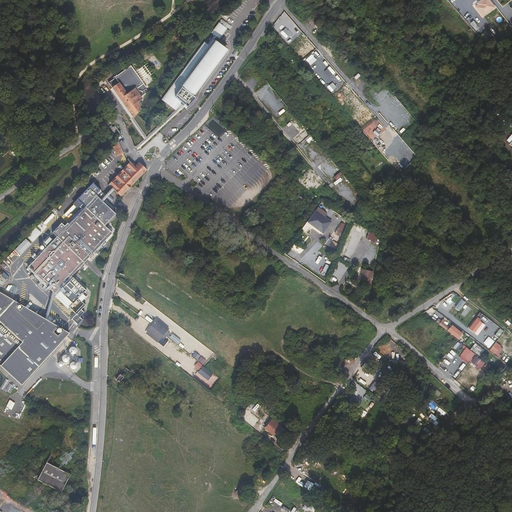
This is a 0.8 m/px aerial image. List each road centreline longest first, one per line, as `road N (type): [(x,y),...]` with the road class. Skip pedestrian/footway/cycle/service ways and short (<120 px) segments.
road 1 (residential): [(154,167),(107,293),(92,511)]
road 2 (residential): [(386,332),(154,167)]
road 3 (residential): [(386,332),(250,511)]
road 4 (residential): [(280,0),(204,111),(154,167)]
road 5 (unclassified): [(154,167),(129,149),(112,120),(0,197)]
road 6 (residential): [(511,250),(386,332)]
road 7 (unclassified): [(386,332),(469,400),(499,382)]
road 8 (unknown): [(252,0),(231,31),(230,55),(193,106)]
road 9 (unknown): [(102,389),(55,371),(25,394),(0,378)]
